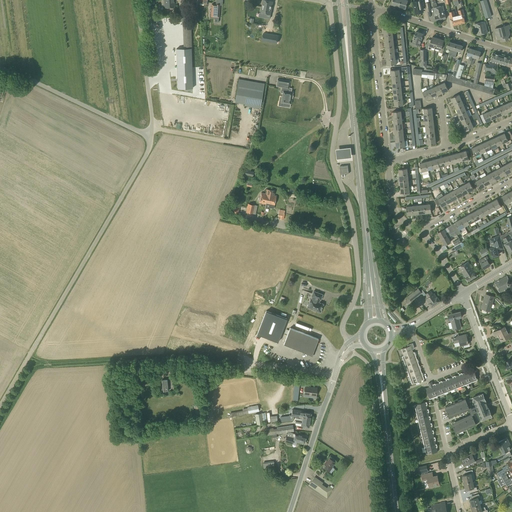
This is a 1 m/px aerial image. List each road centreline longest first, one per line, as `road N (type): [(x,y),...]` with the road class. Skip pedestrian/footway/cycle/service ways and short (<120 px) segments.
road 1 (unclassified): [(329,3),(339,95),(332,164),(350,209),(357,266),(342,326),(350,345)]
road 2 (unclassified): [(0,405),(150,138)]
road 3 (primary): [(374,321),(350,96)]
road 4 (tertiary): [(289,511),(350,345)]
road 5 (unclassified): [(150,138),(0,65)]
road 6 (primary): [(395,511),(377,351)]
road 7 (residential): [(387,161),(371,9)]
road 8 (residential): [(511,53),(371,9)]
road 9 (unclassified): [(150,138),(136,0)]
